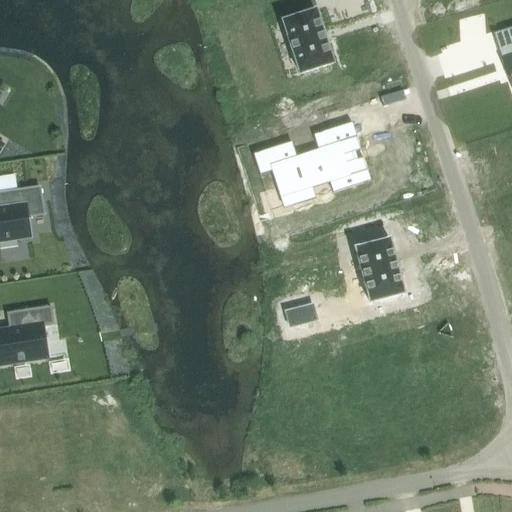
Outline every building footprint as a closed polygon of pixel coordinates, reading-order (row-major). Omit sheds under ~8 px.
[(300,75),(334,64),(317,11),(283,22),(300,75)] [(260,176),(272,172),(285,209),(316,199),(313,189),(330,183),(334,193),(371,181),(364,159),(354,163),(350,152),(361,149),(352,123),(254,155),(260,176)] [(0,243),(33,238),(30,217),(44,215),(40,188),(0,194),(0,243)] [(390,241),(357,250),(371,304),(405,295),(390,241)] [(291,329),(318,321),(314,306),(287,313),(291,329)] [(13,337),(0,339),(0,374),(50,367),(45,334),(55,333),(53,316),(10,322),(10,324),(15,323),(17,333),(12,333),(13,337)]
